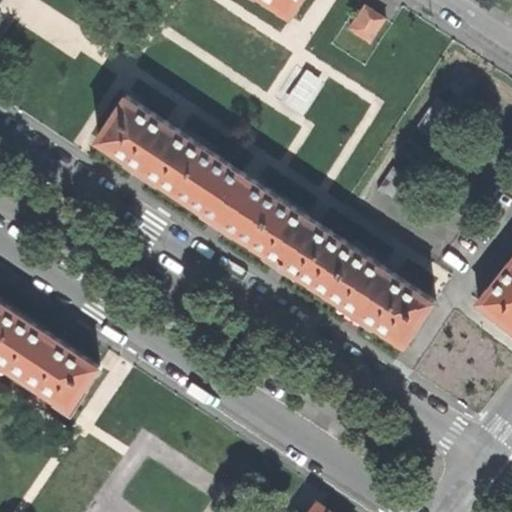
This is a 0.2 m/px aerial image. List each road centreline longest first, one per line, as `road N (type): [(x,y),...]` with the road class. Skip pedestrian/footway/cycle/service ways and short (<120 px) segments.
road 1 (residential): [(485,451),(0,129)]
road 2 (residential): [(0,246),(397,511)]
